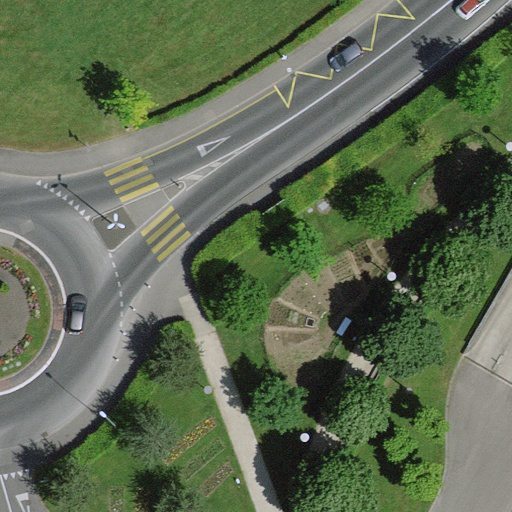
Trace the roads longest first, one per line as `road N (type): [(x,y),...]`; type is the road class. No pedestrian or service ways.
road 1 (secondary): [(76,246),(267,136),(452,0)]
road 2 (secondary): [(0,422),(50,403),(88,355),(95,294),(76,246)]
